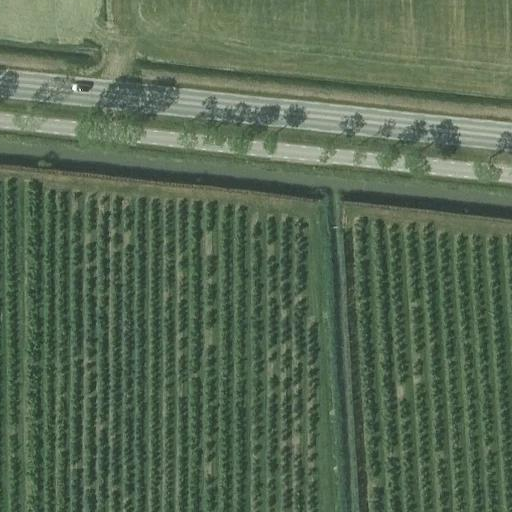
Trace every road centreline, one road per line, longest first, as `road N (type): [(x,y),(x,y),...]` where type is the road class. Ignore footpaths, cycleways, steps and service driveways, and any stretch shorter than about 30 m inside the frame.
road 1 (unclassified): [(0,121),(511,176)]
road 2 (secondary): [(511,139),(0,84)]
